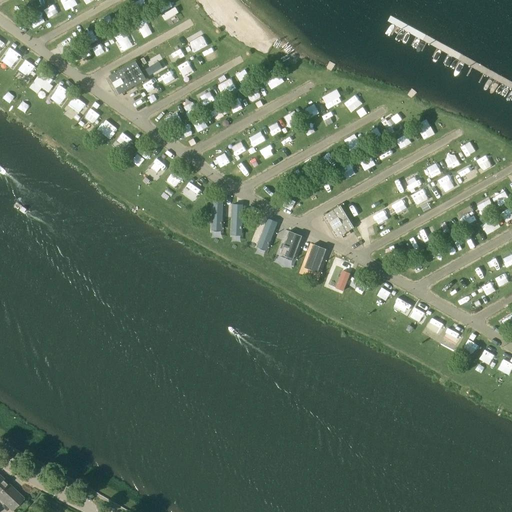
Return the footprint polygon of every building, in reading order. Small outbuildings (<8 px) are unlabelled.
[(136,85),(147,79),(136,61),(126,67),(109,76),(120,95),(136,85)] [(245,68),(235,73),(240,83),(249,78),(245,68)] [(266,78),(270,89),(283,84),(279,74),(266,78)] [(217,84),(221,95),(236,88),(231,78),(217,84)] [(246,93),(251,102),(260,97),(256,88),(246,93)] [(319,98),(325,108),(336,102),(330,92),(319,98)] [(351,114),(364,104),(356,93),(343,103),(351,114)] [(239,96),(226,104),(232,114),(245,105),(239,96)] [(305,108),(308,118),(318,114),(315,104),(305,108)] [(210,112),(215,121),(225,116),(219,107),(210,112)] [(326,126),(337,120),(331,110),(321,116),(326,126)] [(286,115),(290,123),(298,119),(294,111),(286,115)] [(391,135),(402,128),(392,113),(381,120),(391,135)] [(423,139),(435,134),(427,118),(415,124),(423,139)] [(270,137),(282,131),(277,121),(265,127),(270,137)] [(302,127),(306,136),(315,132),(311,123),(302,127)] [(372,144),(383,138),(375,124),(364,130),(372,144)] [(257,149),(266,142),(259,132),(250,139),(257,149)] [(280,138),(285,147),(296,140),(291,132),(280,138)] [(394,141),(400,151),(411,144),(405,134),(394,141)] [(470,141),(460,147),(466,157),(476,151),(470,141)] [(231,150),(237,158),(249,150),(243,142),(231,150)] [(266,157),(276,150),(271,143),(261,150),(266,157)] [(384,145),(376,149),(381,158),(389,153),(384,145)] [(460,164),(454,152),(443,158),(450,169),(460,164)] [(223,153),(214,159),(220,167),(229,161),(223,153)] [(243,164),(247,171),(262,162),(258,155),(243,164)] [(474,161),(480,171),(490,165),(485,155),(474,161)] [(347,179),(356,173),(349,164),(341,170),(347,179)] [(437,164),(426,170),(431,178),(442,173),(437,164)] [(468,164),(458,169),(463,179),(473,174),(468,164)] [(228,171),(231,180),(242,177),(238,167),(228,171)] [(489,169),(483,172),(486,178),(492,175),(489,169)] [(435,180),(440,190),(452,184),(447,174),(435,180)] [(404,184),(410,192),(421,183),(414,175),(404,184)] [(452,193),(457,189),(453,183),(448,187),(452,193)] [(272,196),(274,186),(265,185),(263,194),(272,196)] [(424,189),(411,194),(416,205),(428,200),(424,189)] [(505,191),(491,198),(496,207),(510,200),(505,191)] [(287,198),(292,207),(300,203),(295,194),(287,198)] [(394,212),(411,202),(407,194),(389,203),(394,212)] [(489,199),(476,205),(479,211),(492,205),(489,199)] [(242,236),(242,203),(231,203),(231,236),(242,236)] [(386,206),(368,215),(372,223),(390,215),(386,206)] [(353,230),(339,208),(324,217),(338,239),(353,230)] [(472,210),(460,215),(464,224),(476,219),(472,210)] [(254,221),(255,239),(263,239),(263,221),(254,221)] [(361,243),(370,242),(367,221),(358,223),(361,243)] [(445,235),(455,230),(451,221),(441,226),(445,235)] [(282,225),(273,227),(276,249),(285,247),(282,225)] [(418,235),(424,246),(438,239),(433,228),(418,235)] [(295,260),(303,260),(302,238),(294,239),(295,260)] [(413,238),(406,242),(410,251),(417,248),(413,238)] [(424,254),(430,264),(442,257),(436,247),(424,254)] [(384,252),(386,259),(400,255),(398,248),(384,252)] [(316,271),(325,271),(324,250),(315,250),(316,271)] [(496,259),(484,266),(490,276),(502,269),(496,259)] [(334,260),(335,281),(343,281),(342,260),(334,260)] [(495,277),(501,288),(511,281),(511,279),(507,271),(495,277)] [(348,286),(362,296),(369,285),(355,276),(348,286)] [(455,296),(461,291),(455,284),(449,289),(455,296)] [(376,297),(386,303),(392,294),(382,288),(376,297)] [(472,292),(460,299),(464,304),(475,297),(472,292)] [(399,298),(393,307),(403,314),(410,304),(399,298)] [(422,326),(428,314),(414,307),(408,319),(422,326)] [(500,320),(503,325),(511,319),(511,318),(510,314),(500,320)] [(433,318),(423,331),(432,339),(442,326),(433,318)] [(456,345),(462,335),(451,328),(445,339),(456,345)] [(473,355),(480,346),(469,338),(462,347),(473,355)] [(479,359),(489,365),(495,355),(485,349),(479,359)] [(511,362),(505,358),(498,367),(508,374),(511,368),(511,362)] [(0,498),(13,511),(24,499),(0,476),(0,498)]
